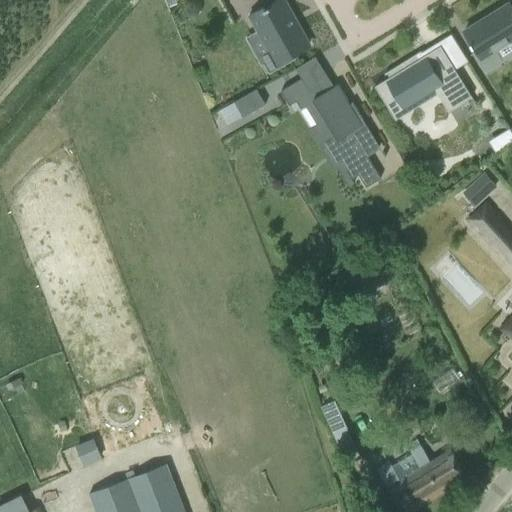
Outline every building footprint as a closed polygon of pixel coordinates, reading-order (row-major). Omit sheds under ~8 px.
[(258,56),(268,73),(294,59),(291,54),(308,45),(291,15),(290,15),(282,0),(269,7),(268,6),(263,8),(262,7),(248,15),(256,30),(258,30),(269,50),(258,56)] [(511,7),(509,3),(463,31),(476,51),(473,53),(485,72),(503,60),(496,50),(511,39),(511,7)] [(389,78),(374,87),(392,117),(435,91),(438,89),(445,99),(449,106),(469,94),(440,46),(420,58),(417,53),(386,73),(389,78)] [(300,109),(310,103),(321,121),(325,119),(335,135),(324,142),(337,163),(342,161),(352,178),(358,175),(366,187),(380,179),(366,157),(379,149),(384,157),(385,156),(352,102),(349,104),(337,85),(323,93),(318,85),(308,91),(301,79),(280,91),(289,106),(296,102),(300,109)] [(233,102),(241,117),(264,105),(256,89),(233,102)] [(511,133),(508,128),(498,135),(506,145),(511,140),(511,133)] [(484,176),(465,194),(474,204),(479,200),(493,187),(484,176)] [(499,220),(486,205),(469,220),(483,235),(499,220)] [(511,318),(502,329),(511,337),(511,336),(511,318)] [(325,415),(346,466),(360,459),(339,409),(325,415)] [(86,444),(76,447),(83,464),(92,460),(100,457),(93,441),(86,444)] [(409,511),(466,477),(456,460),(450,450),(429,462),(416,441),(413,443),(415,447),(410,450),(419,466),(398,478),(391,467),(388,463),(376,470),(393,499),(401,511),(409,511)] [(88,494),(95,511),(183,511),(165,464),(88,494)] [(40,507),(42,511),(73,511),(65,494),(40,507)]
